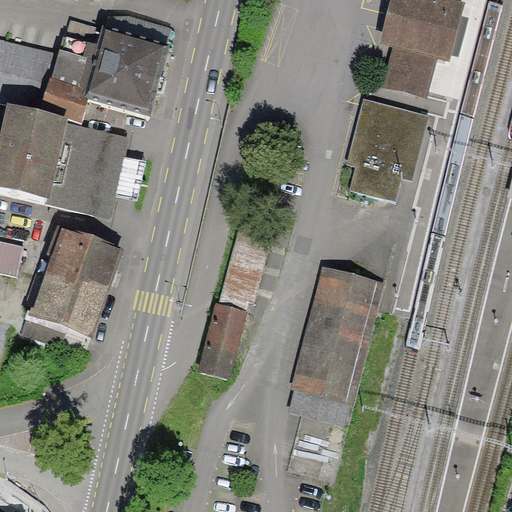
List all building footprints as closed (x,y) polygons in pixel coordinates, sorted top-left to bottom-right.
[(392,0),(381,45),(394,49),(384,87),(428,98),(429,93),(437,61),(452,65),(468,5),(452,1),(452,0),(392,0)] [(483,0),(452,0),(452,1),(468,5),(452,65),(437,61),(429,93),(458,100),(483,0)] [(0,105),(75,124),(82,99),(99,32),(62,23),(53,58),(0,44),(0,105)] [(161,48),(99,32),(82,99),(143,115),(161,48)] [(427,117),(363,101),(347,165),(356,167),(350,192),(394,203),(400,180),(410,182),(427,117)] [(2,113),(0,122),(0,192),(105,217),(110,193),(118,158),(122,141),(2,113)] [(138,163),(118,158),(110,193),(130,198),(138,163)] [(217,307),(241,313),(249,314),(270,220),(238,213),(217,307)] [(119,252),(59,232),(24,338),(61,350),(67,332),(89,339),(119,252)] [(0,244),(0,276),(11,279),(17,249),(0,244)] [(380,284),(322,270),(293,389),(296,390),(290,415),(345,428),(380,284)] [(217,307),(208,305),(193,374),(226,381),(241,313),(217,307)] [(299,420),(286,471),(331,483),(345,432),(299,420)]
